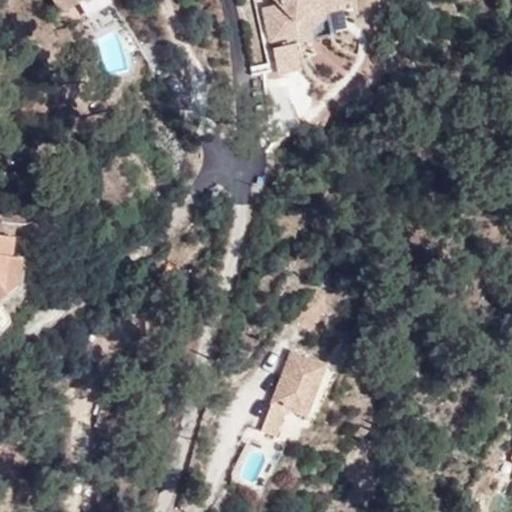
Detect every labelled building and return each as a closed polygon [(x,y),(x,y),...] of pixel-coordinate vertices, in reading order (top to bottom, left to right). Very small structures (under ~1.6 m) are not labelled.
[(27,0),(36,13),(55,0),(27,0)] [(323,10),(341,6),(339,0),(263,0),(264,3),(258,4),(268,45),(328,30),(323,10)] [(261,41),(264,41),(263,32),(247,34),(250,65),(263,64),(261,41)] [(12,237),(0,235),(0,297),(18,282),(20,257),(9,255),(12,237)] [(287,420),(307,369),(274,356),(254,407),(268,413),(287,420)] [(257,440),(268,413),(254,407),(243,435),(257,440)]
